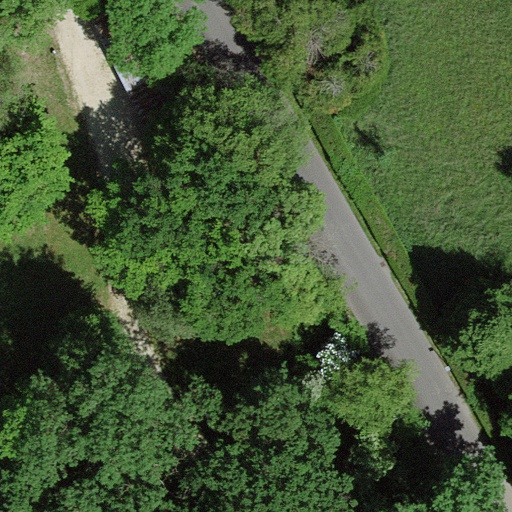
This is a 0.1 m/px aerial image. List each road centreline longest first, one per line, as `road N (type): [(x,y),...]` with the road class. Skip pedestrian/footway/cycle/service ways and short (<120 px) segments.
road 1 (residential): [(199,0),(495,511)]
road 2 (track): [(78,0),(111,119),(147,376),(264,511)]
